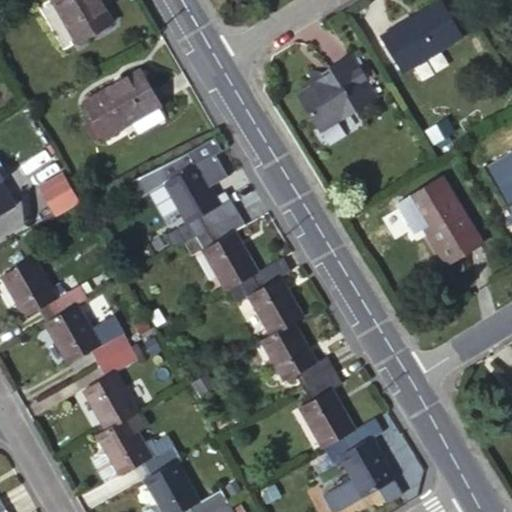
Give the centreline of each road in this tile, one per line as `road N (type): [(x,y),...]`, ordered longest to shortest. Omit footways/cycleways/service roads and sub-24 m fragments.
road 1 (residential): [(408,377),(220,63)]
road 2 (residential): [(469,488),(408,377)]
road 3 (residential): [(408,377),(511,317)]
